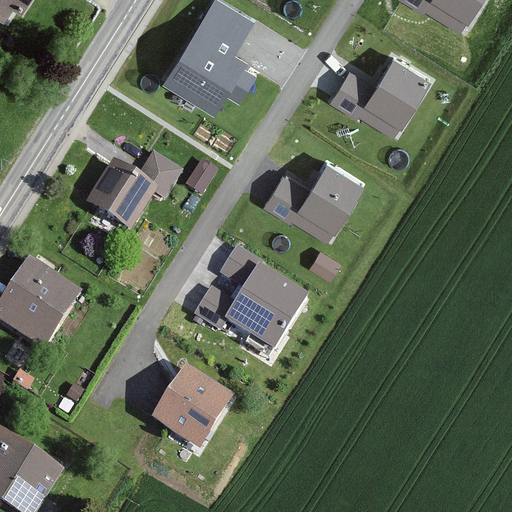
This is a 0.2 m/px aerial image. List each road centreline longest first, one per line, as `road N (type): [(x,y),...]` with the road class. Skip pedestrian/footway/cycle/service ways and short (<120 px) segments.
road 1 (residential): [(347,0),(98,400)]
road 2 (secondary): [(0,215),(136,0)]
